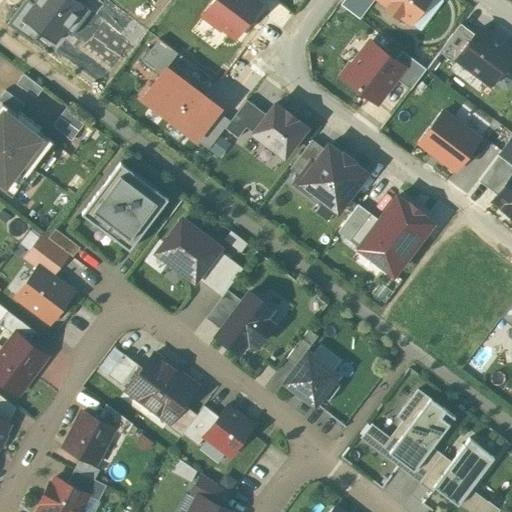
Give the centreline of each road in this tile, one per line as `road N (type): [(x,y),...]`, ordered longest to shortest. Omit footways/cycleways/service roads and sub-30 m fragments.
road 1 (residential): [(1,511),(87,354),(129,302),(273,404),(314,452)]
road 2 (residential): [(323,0),(275,62),(511,244)]
